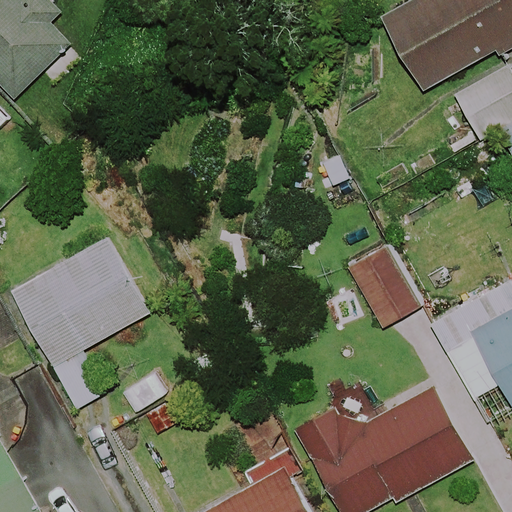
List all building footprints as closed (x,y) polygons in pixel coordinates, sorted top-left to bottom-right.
[(63,16),(46,0),(0,0),(0,78),(19,96),(69,43),(52,27),(63,16)] [(425,94),(511,45),(511,0),(412,0),(382,17),(425,94)] [(511,77),(506,67),(454,94),(479,142),(497,132),(511,159),(511,77)] [(153,312),(112,237),(14,291),(55,366),(153,312)] [(419,308),(386,249),(349,270),(382,329),(419,308)] [(511,279),(432,322),(473,400),(501,385),(511,406),(511,279)] [(376,511),(470,462),(428,383),(363,418),(354,400),(295,431),(338,511),(376,511)] [(0,511),(38,511),(0,442),(0,511)] [(307,511),(285,470),(208,511),(307,511)]
